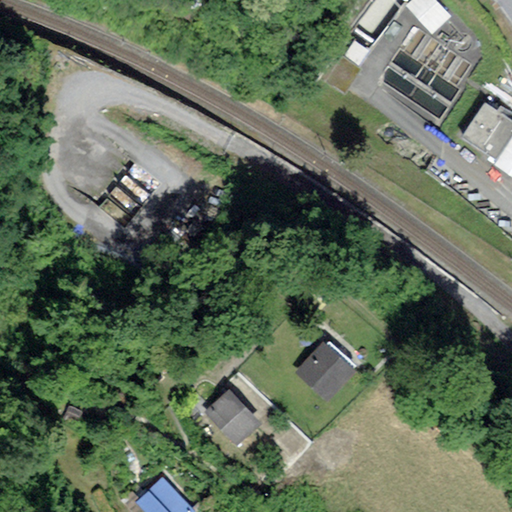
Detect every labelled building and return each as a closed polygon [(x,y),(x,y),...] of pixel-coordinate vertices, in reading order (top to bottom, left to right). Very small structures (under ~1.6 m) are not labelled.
[(413,0),(436,26),(456,8),(449,0),(413,0)] [(348,85),(375,44),(357,32),(330,73),(348,85)] [(511,123),(486,106),(467,136),(497,156),(494,161),(511,172),(511,123)] [(351,370),(323,344),(299,371),(327,396),(351,370)] [(258,423),(230,392),(209,411),(237,442),(258,423)] [(191,511),(163,481),(140,502),(149,511),(191,511)]
